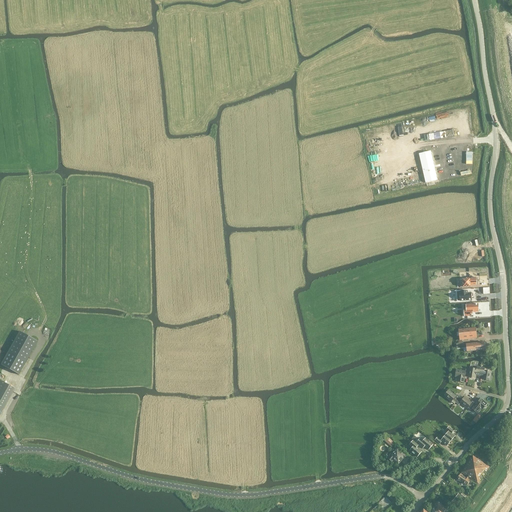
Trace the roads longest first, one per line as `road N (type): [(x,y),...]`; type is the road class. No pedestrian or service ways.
road 1 (tertiary): [(423,499),(389,477),(234,495),(151,484),(48,451),(0,455)]
road 2 (unclassified): [(502,273),(490,217),(493,118),(474,0)]
road 3 (residential): [(423,499),(508,399)]
